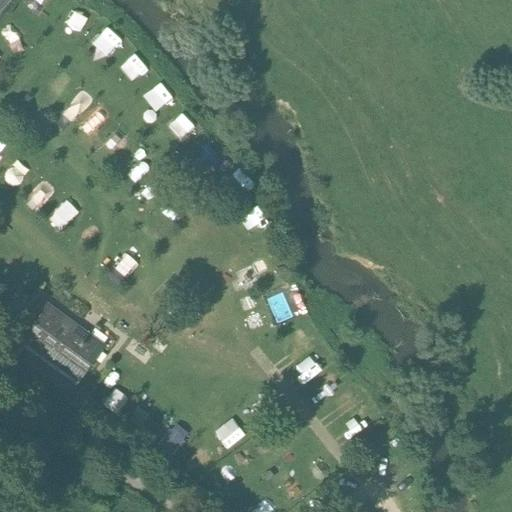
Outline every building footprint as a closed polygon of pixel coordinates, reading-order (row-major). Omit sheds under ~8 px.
[(0,0),(0,10),(9,0),(0,0)] [(105,28),(96,43),(113,54),(122,39),(105,28)] [(123,67),(136,82),(148,72),(136,56),(123,67)] [(157,110),(174,98),(163,82),(146,94),(157,110)] [(189,119),(175,129),(187,146),(201,135),(189,119)] [(60,405),(63,401),(76,383),(102,347),(42,304),(16,339),(22,343),(6,366),(60,405)] [(233,415),(216,427),(231,449),(248,437),(233,415)]
